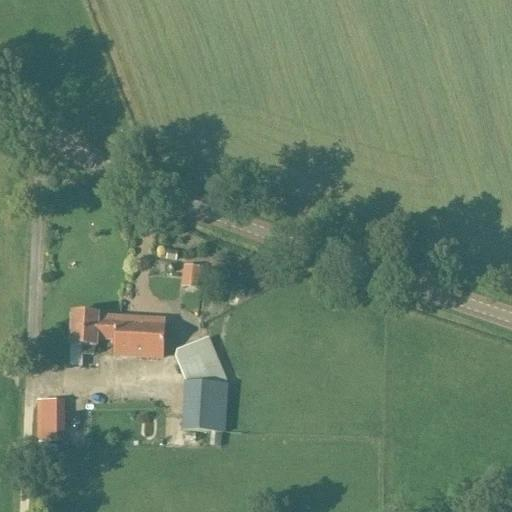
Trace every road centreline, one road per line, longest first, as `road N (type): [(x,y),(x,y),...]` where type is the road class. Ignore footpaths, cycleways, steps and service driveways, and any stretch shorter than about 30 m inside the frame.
road 1 (tertiary): [(511,319),(349,267),(0,114)]
road 2 (track): [(37,134),(25,511)]
